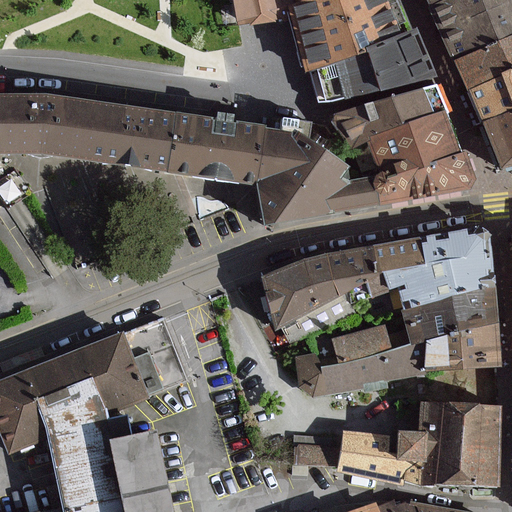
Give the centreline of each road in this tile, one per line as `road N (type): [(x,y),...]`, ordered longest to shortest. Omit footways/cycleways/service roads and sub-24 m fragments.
road 1 (residential): [(511,210),(299,242),(0,356)]
road 2 (residential): [(0,63),(323,110)]
